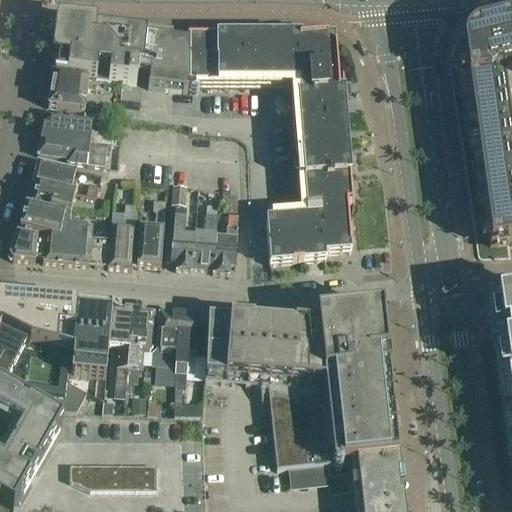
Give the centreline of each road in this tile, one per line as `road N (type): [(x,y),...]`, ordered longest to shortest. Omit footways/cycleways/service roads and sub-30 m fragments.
road 1 (residential): [(0,281),(283,302),(422,289)]
road 2 (secondary): [(379,0),(422,289)]
road 3 (secondary): [(451,286),(413,0)]
road 4 (secondary): [(481,511),(451,286)]
road 5 (secondary): [(422,289),(452,511)]
